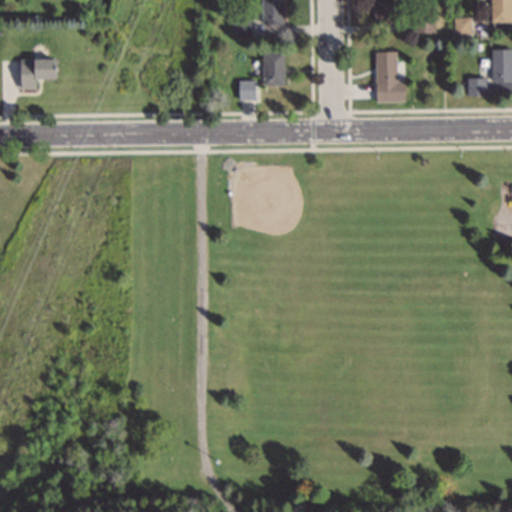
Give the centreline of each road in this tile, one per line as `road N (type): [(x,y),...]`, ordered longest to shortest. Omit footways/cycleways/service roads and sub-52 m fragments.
road 1 (residential): [(0,132),(511,128)]
road 2 (residential): [(326,0),(328,130)]
